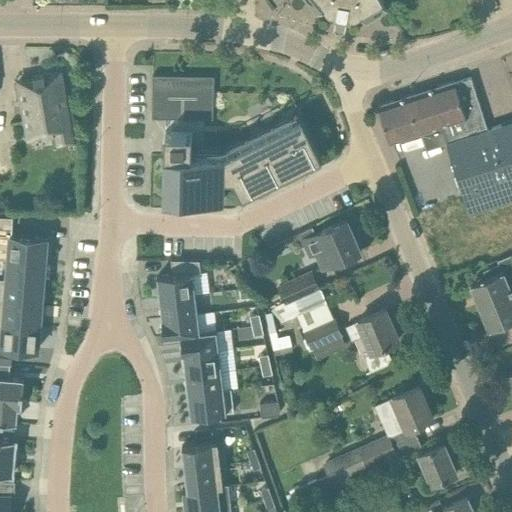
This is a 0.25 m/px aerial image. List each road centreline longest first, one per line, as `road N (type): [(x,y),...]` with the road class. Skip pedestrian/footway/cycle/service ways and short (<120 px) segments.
road 1 (residential): [(511,489),(375,158)]
road 2 (residential): [(111,224),(237,225),(375,158)]
road 3 (residential): [(113,26),(111,224)]
road 4 (residential): [(58,511),(59,433),(70,384),(111,336)]
road 5 (residential): [(111,336),(140,360),(152,391),(160,511)]
road 6 (tertiary): [(335,69),(382,67),(511,26)]
road 7 (tertiary): [(238,29),(113,26)]
